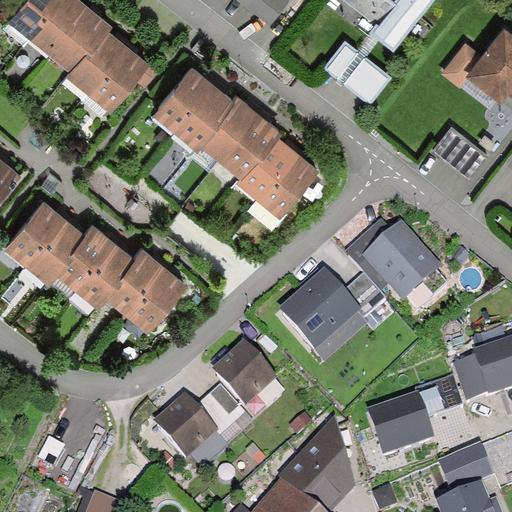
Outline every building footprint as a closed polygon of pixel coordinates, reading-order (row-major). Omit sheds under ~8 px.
[(21,0),(11,13),(34,31),(58,0),(21,0)] [(58,0),(34,31),(53,47),(91,0),(58,0)] [(91,0),(53,47),(70,61),(88,40),(92,44),(110,22),(113,18),(91,0)] [(241,0),(269,21),(285,0),(241,0)] [(357,0),(374,13),(369,19),(395,39),(424,0),(357,0)] [(479,48),(468,39),(444,68),(461,82),(471,69),(501,93),(509,83),(511,84),(511,20),(506,15),(479,48)] [(128,38),(110,22),(92,44),(88,40),(70,61),(65,67),(88,86),(128,38)] [(394,70),(348,35),(325,64),(371,100),(394,70)] [(128,38),(88,86),(109,105),(151,55),(128,38)] [(175,124),(215,73),(193,56),(153,107),(175,124)] [(215,73),(175,124),(197,141),(200,137),(237,91),(215,73)] [(200,137),(221,153),(261,104),(240,87),(237,91),(200,137)] [(281,121),(261,104),(221,153),(241,170),(278,126),(281,121)] [(490,151),(452,121),(430,148),(468,179),(490,151)] [(259,192),(298,142),(278,126),(241,170),(237,175),(259,192)] [(298,142),(259,192),(279,208),(320,158),(298,142)] [(0,194),(23,166),(2,148),(0,150),(0,194)] [(42,191),(4,239),(29,258),(66,210),(42,191)] [(88,226),(66,210),(29,258),(51,274),(56,267),(88,226)] [(76,283),(115,232),(95,217),(88,226),(56,267),(76,283)] [(391,229),(381,217),(344,249),(365,273),(382,292),(389,285),(404,302),(408,298),(418,309),(448,282),(438,270),(443,266),(402,220),(391,229)] [(134,247),(115,232),(76,283),(96,297),(101,291),(134,247)] [(101,291),(127,310),(165,260),(139,241),(134,247),(101,291)] [(186,276),(165,260),(127,310),(148,326),(186,276)] [(325,269),(281,310),(324,362),(370,322),(364,317),(388,297),(382,292),(365,273),(345,290),(325,269)] [(511,334),(473,348),(476,356),(454,363),(468,400),(488,393),(489,395),(503,391),(511,387),(511,334)] [(244,344),(216,374),(248,404),(276,375),(244,344)] [(418,393),(370,409),(385,455),(437,438),(430,417),(463,406),(453,377),(416,389),(418,393)] [(219,384),(197,405),(219,428),(241,407),(219,384)] [(188,397),(158,426),(189,457),(218,428),(188,397)] [(332,511),(353,483),(337,425),(254,511),(332,511)] [(483,444),(439,462),(451,491),(496,472),(483,444)] [(501,511),(496,500),(491,502),(483,482),(436,502),(440,511),(501,511)] [(389,486),(374,492),(381,508),(396,501),(389,486)] [(96,491),(87,511),(118,511),(123,502),(96,491)]
